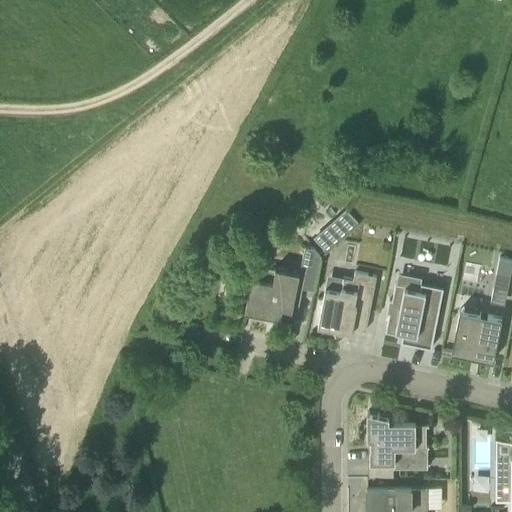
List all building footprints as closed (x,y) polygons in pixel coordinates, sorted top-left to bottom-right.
[(345,211),(316,237),(327,250),(359,222),(347,209),(344,211),(345,211)] [(304,246),(300,272),(275,267),(275,269),(263,266),(255,272),(254,277),(252,277),(245,310),(280,317),(281,313),(296,316),(295,320),(296,320),(303,287),(314,289),(321,255),(314,247),(304,246)] [(511,259),(499,257),(495,277),(491,301),(499,303),(503,282),(509,283),(511,266),(511,259)] [(318,325),(333,328),(345,330),(346,333),(352,332),(353,328),(366,330),(376,275),(355,271),(353,279),(343,277),(341,290),(325,287),(318,325)] [(443,287),(421,282),(420,288),(395,283),(392,299),(389,299),(386,312),(389,313),(386,331),(403,334),(401,341),(431,347),(443,287)] [(460,309),(451,351),(494,360),(502,318),(460,309)] [(367,439),(368,439),(370,439),(370,462),(394,462),(394,467),(427,467),(427,447),(429,447),(429,445),(415,445),(415,422),(389,422),(389,416),(367,412),(367,439)] [(511,506),(511,440),(495,438),(495,500),(511,500),(511,506)] [(490,488),(490,475),(476,475),(476,488),(490,488)] [(427,511),(427,487),(367,487),(367,493),(365,497),(367,501),(367,511),(427,511)]
